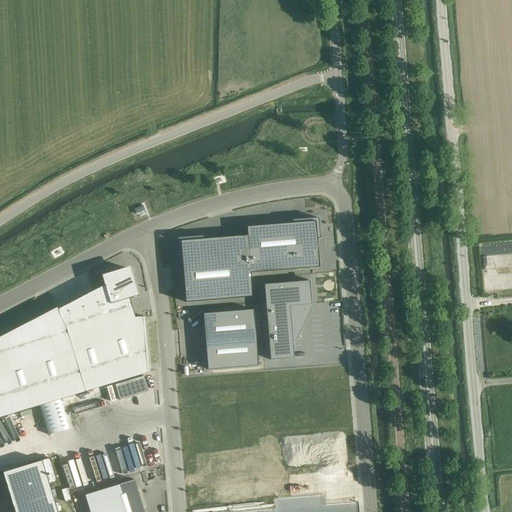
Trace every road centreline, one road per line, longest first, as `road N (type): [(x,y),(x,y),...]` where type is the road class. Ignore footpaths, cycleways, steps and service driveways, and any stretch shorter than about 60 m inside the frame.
road 1 (unclassified): [(486,511),(442,0)]
road 2 (tertiary): [(439,511),(395,0)]
road 3 (unclassified): [(0,221),(111,159),(312,78),(337,77)]
road 4 (unclassified): [(372,511),(345,204),(333,183)]
road 5 (unclassified): [(178,511),(162,304),(145,229)]
road 6 (unclassified): [(333,183),(222,201),(145,229)]
road 7 (unclassified): [(145,229),(0,305)]
